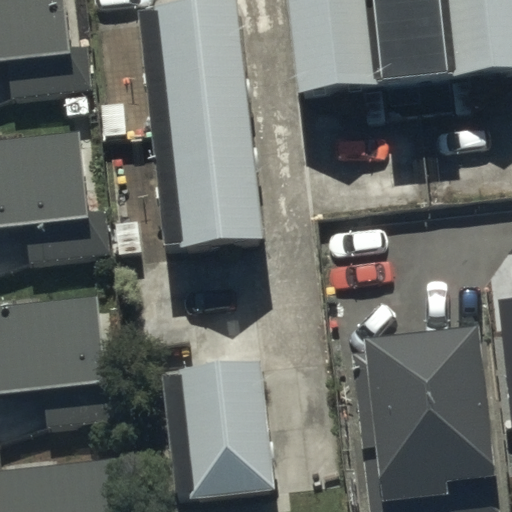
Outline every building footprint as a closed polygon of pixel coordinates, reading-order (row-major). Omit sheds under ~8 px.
[(71,0),(0,0),(0,64),(9,63),(78,56),(71,0)] [(292,0),(303,95),(389,86),(378,0),(292,0)] [(451,0),(378,0),(389,86),(460,78),(451,0)] [(511,0),(451,0),(460,78),(511,72),(511,0)] [(245,4),(147,14),(172,250),(270,240),(245,4)] [(78,56),(9,63),(14,104),(96,96),(92,54),(78,56)] [(85,132),(0,141),(0,228),(28,225),(94,218),(85,132)] [(94,218),(28,225),(33,269),(116,260),(112,216),(94,218)] [(511,427),(511,298),(498,300),(511,427)] [(106,300),(0,311),(0,398),(115,386),(106,300)] [(497,511),(480,329),(373,339),(380,411),(363,412),(372,511),(497,511)] [(267,367),(169,377),(183,508),(281,498),(267,367)] [(128,511),(123,461),(0,474),(0,511),(128,511)]
